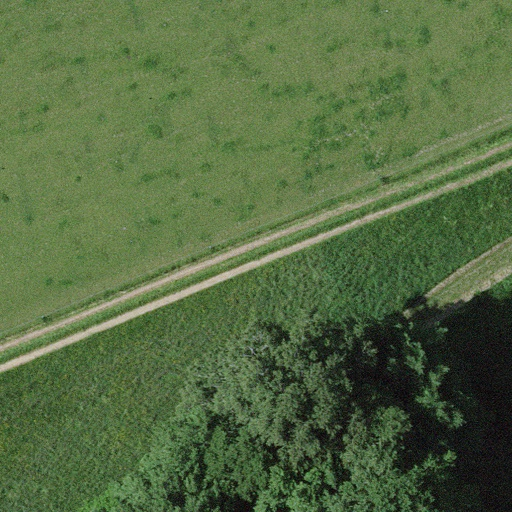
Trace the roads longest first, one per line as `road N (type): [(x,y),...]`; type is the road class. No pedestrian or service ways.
road 1 (track): [(0,351),(511,136)]
road 2 (track): [(211,511),(360,358),(511,242)]
